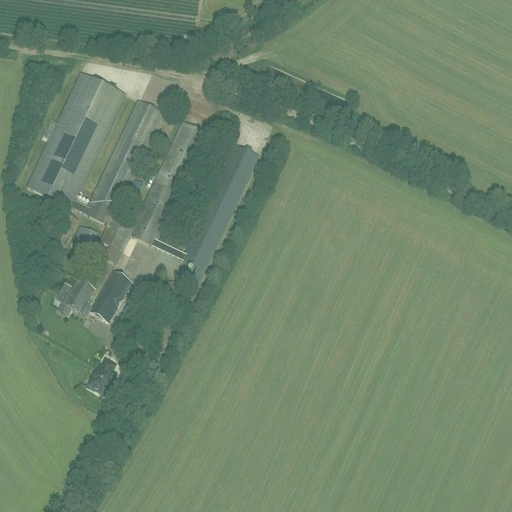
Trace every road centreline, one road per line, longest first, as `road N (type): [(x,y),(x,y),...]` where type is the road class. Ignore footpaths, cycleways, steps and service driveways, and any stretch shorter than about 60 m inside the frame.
road 1 (track): [(511,219),(211,82),(0,45)]
road 2 (unknown): [(70,511),(138,394),(105,339),(72,317)]
